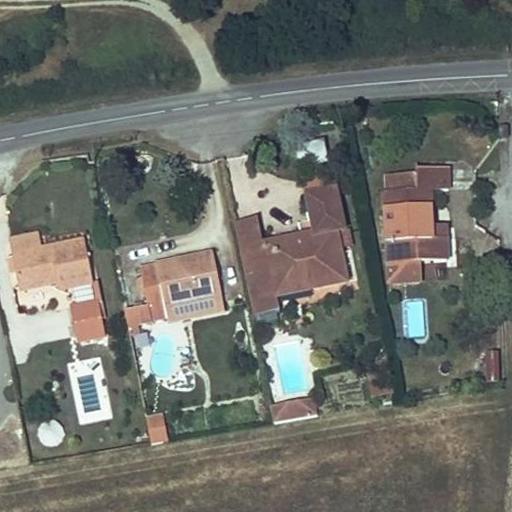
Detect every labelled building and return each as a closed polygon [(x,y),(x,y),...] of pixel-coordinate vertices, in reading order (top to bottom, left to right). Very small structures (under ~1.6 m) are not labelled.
[(295,143),(296,165),(326,165),(326,143),(295,143)] [(454,192),(468,191),(468,170),(438,169),(438,174),(437,188),(407,189),(406,189),(406,260),(466,261),(465,237),(454,236),(454,192)] [(437,188),(438,174),(407,175),(407,189),(437,188)] [(268,246),(245,250),(255,309),(278,306),(277,297),(346,285),(338,236),(342,235),(336,201),(308,206),(313,239),(268,246)] [(245,250),(268,246),(262,215),(239,220),(243,250),(245,250)] [(98,237),(56,244),(53,225),(24,230),(30,283),(53,280),(64,278),(66,287),(102,281),(98,237)] [(147,317),(219,306),(213,260),(140,273),(147,317)] [(85,339),(110,336),(105,305),(81,308),(85,339)] [(499,384),(501,352),(485,351),(483,383),(499,384)] [(318,400),(276,407),(278,423),(320,416),(318,400)] [(150,445),(168,443),(165,416),(147,418),(150,445)]
